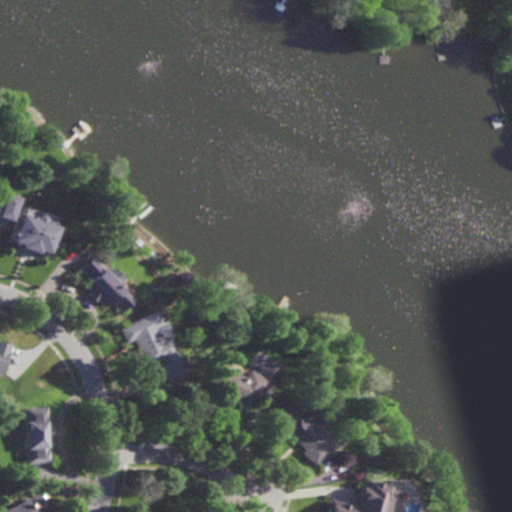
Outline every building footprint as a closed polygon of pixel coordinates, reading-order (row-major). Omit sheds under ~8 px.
[(15,215),(16,213),(22,215),(25,208),(55,219),(52,226),(57,227),(46,258),(38,255),(37,258),(13,249),(14,247),(5,244),(13,222),(11,221),(10,225),(0,221),(0,198),(2,193),(19,199),(14,215),(15,215)] [(104,274),(109,268),(120,280),(121,279),(129,287),(129,288),(135,295),(131,300),(132,301),(119,313),(108,302),(103,308),(96,301),(93,303),(86,296),(88,293),(82,286),(87,281),(76,270),(88,258),(104,274)] [(157,366),(161,364),(160,361),(138,371),(131,356),(137,353),(132,341),(125,345),(117,330),(154,312),(160,325),(163,323),(171,339),(168,340),(180,363),(183,361),(188,371),(185,373),(186,375),(166,384),(157,366)] [(0,341),(11,345),(2,376),(0,375),(0,341)] [(242,380),(246,372),(261,380),(246,406),(199,380),(209,362),(242,380)] [(313,466),(299,452),(302,448),(271,417),(293,394),(339,440),(313,466)] [(46,449),(48,448),(49,462),(25,463),(22,405),(45,404),(46,418),(44,418),(46,449)] [(388,511),(324,511),(327,500),(352,505),(356,487),(361,488),(363,480),(388,485),(386,494),(392,495),(388,511)] [(48,509),(42,511),(0,511),(0,510),(25,498),(39,491),(48,509)]
